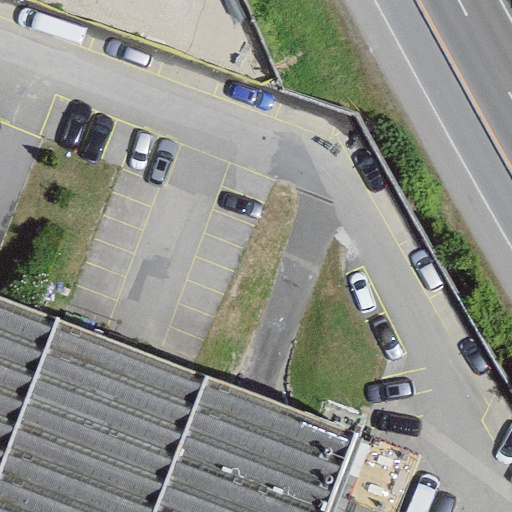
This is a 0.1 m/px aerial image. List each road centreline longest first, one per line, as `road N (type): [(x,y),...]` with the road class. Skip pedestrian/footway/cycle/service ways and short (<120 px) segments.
road 1 (residential): [(0,18),(341,144),(464,440),(511,511)]
road 2 (motorway): [(439,0),(511,132)]
